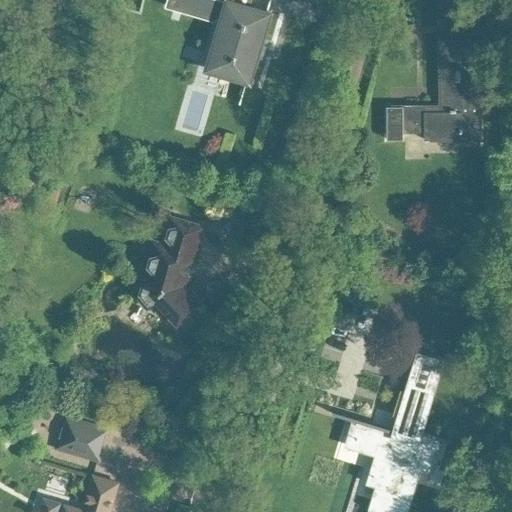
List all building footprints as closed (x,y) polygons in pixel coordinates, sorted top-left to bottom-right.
[(198,0),(195,12),(221,20),(207,68),(247,80),(266,15),(248,10),(251,0),(198,0)] [(484,10),(484,34),(496,34),(496,10),(484,10)] [(413,23),(403,23),(403,41),(413,41),(413,23)] [(402,105),(402,115),(387,115),(387,139),(402,139),(402,132),(423,132),(423,139),(479,139),(479,103),(476,103),(476,42),(439,42),(439,105),(402,105)] [(194,257),(203,227),(171,218),(163,245),(152,241),(136,294),(147,306),(157,302),(170,316),(169,319),(176,327),(188,316),(187,313),(201,300),(181,279),(187,258),(194,257)] [(345,264),(336,293),(350,297),(359,269),(345,264)] [(333,411),(332,413),(351,419),(356,421),(350,442),(387,454),(371,505),(370,510),(369,511),(371,511),(372,510),(373,506),(392,511),(404,511),(420,464),(429,467),(438,438),(443,439),(451,441),(452,439),(439,435),(421,429),(423,425),(442,362),(416,354),(397,415),(397,417),(395,421),(397,422),(395,430),(357,418),(333,411)] [(106,433),(107,429),(65,416),(56,447),(98,460),(99,456),(97,455),(104,433),(106,433)] [(367,509),(370,510),(371,505),(387,454),(350,442),(356,421),(351,419),(343,446),(373,455),(365,483),(374,486),(367,509)] [(392,511),(373,506),(372,510),(376,511),(407,511),(421,469),(432,473),(443,439),(438,438),(429,467),(420,464),(404,511),(392,511)] [(64,504),(61,511),(108,511),(117,482),(92,475),(82,509),(64,504)]
